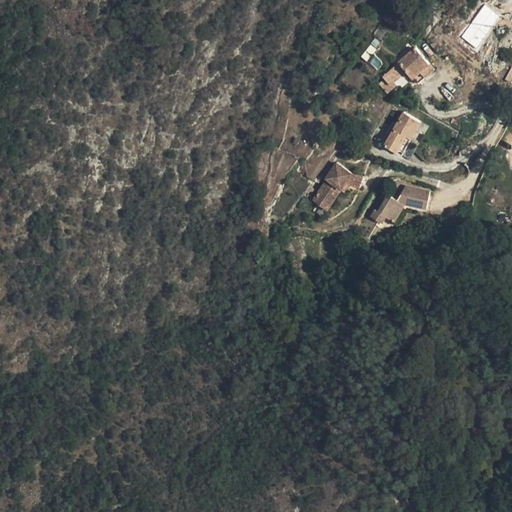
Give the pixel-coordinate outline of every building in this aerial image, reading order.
[(461,35),(474,46),(499,17),(486,6),(461,35)] [(419,69),(434,51),(418,38),(402,55),(412,63),(419,69)] [(440,57),(434,51),(419,69),(425,73),(440,57)] [(412,63),(402,55),(389,71),(399,79),(412,63)] [(408,118),(393,145),(410,154),(425,128),(408,118)] [(337,179),(321,199),(334,209),(349,189),(354,191),(358,185),(369,187),(373,178),(361,174),(347,163),(335,177),(337,179)] [(414,187),(406,199),(395,196),(386,212),(382,211),(377,218),(388,225),(394,218),(401,223),(413,207),(433,211),(437,192),(414,187)]
